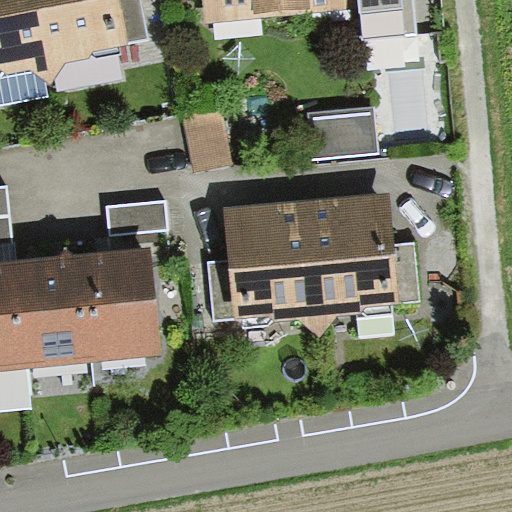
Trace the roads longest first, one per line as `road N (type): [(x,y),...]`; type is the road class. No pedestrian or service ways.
road 1 (residential): [(0,503),(146,483),(511,410)]
road 2 (track): [(507,411),(494,352),(462,0)]
